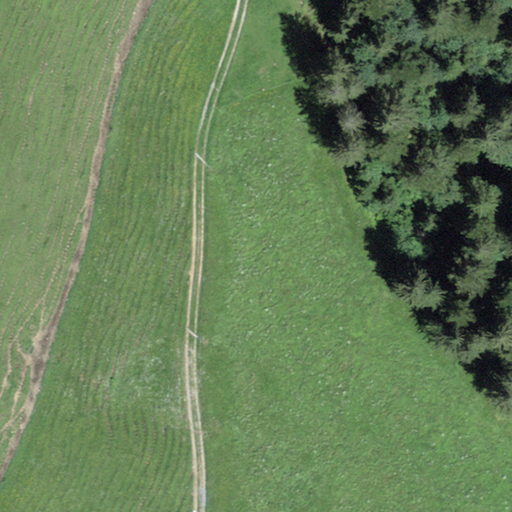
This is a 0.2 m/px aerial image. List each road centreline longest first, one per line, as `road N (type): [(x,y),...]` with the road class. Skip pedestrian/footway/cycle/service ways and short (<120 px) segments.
road 1 (track): [(242,0),(200,146),(190,348),(200,511)]
road 2 (track): [(0,475),(83,234),(112,94),(146,0)]
